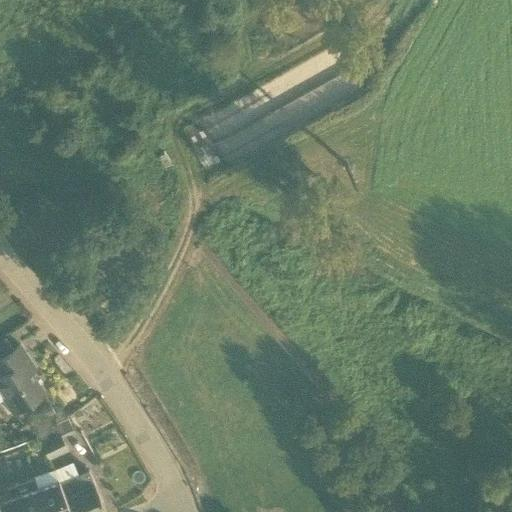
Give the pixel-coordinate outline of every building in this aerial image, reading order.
[(12,412),(44,391),(31,370),(36,367),(20,344),(0,356),(0,371),(1,373),(0,373),(0,389),(4,395),(3,397),(12,412)] [(69,449),(63,437),(57,425),(37,435),(49,460),(69,449)] [(100,511),(107,509),(89,469),(60,482),(72,511),(100,511)] [(23,511),(45,511),(37,485),(33,476),(13,483),(23,511)] [(72,511),(60,482),(58,478),(37,485),(45,511),(72,511)] [(23,511),(13,483),(0,487),(0,508),(1,511),(23,511)]
